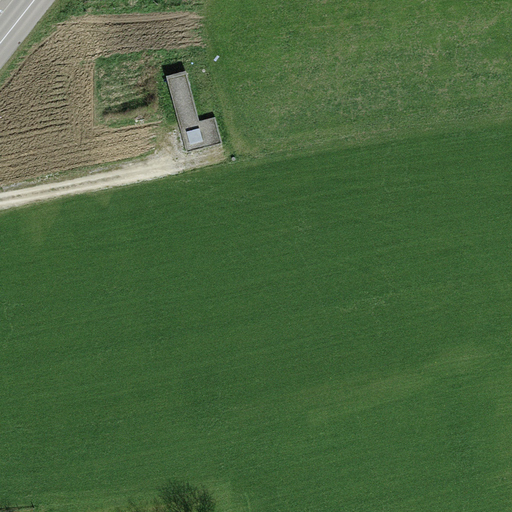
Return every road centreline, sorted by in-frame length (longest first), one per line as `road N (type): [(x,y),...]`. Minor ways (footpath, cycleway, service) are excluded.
road 1 (motorway): [(0,214),(511,88)]
road 2 (motorway): [(511,34),(0,159)]
